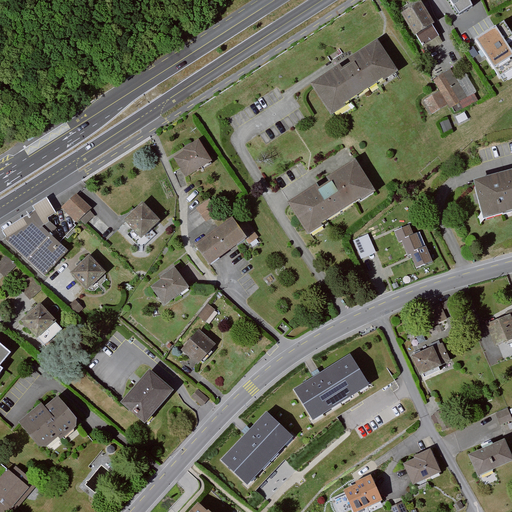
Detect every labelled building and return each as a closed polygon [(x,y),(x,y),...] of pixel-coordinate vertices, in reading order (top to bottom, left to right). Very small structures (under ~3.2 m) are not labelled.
[(473,5),(469,0),(450,0),(460,13),(473,5)] [(440,37),(421,7),(405,17),(424,47),(440,37)] [(511,38),(511,35),(503,22),(476,40),(501,77),(511,69),(511,53),(505,43),(511,38)] [(330,118),(398,75),(378,44),(348,63),(352,70),(343,76),(339,69),(311,87),(330,118)] [(451,69),(433,79),(440,92),(447,105),(449,108),(468,97),(451,69)] [(432,114),(447,105),(440,92),(424,100),(432,114)] [(448,119),(440,122),(444,133),(453,129),(448,119)] [(186,186),(211,170),(197,147),(184,156),(186,159),(174,168),(186,186)] [(308,237),(376,195),(357,163),(327,182),(331,189),(321,195),(317,189),(289,206),(308,237)] [(482,221),(511,212),(511,171),(472,182),(482,221)] [(91,213),(76,198),(63,211),(79,226),(91,213)] [(220,216),(210,201),(197,210),(206,225),(220,216)] [(46,204),(31,213),(34,217),(1,238),(6,247),(45,284),(67,257),(50,240),(57,231),(49,225),(55,219),(46,204)] [(161,223),(144,205),(126,222),(143,240),(161,223)] [(208,271),(247,244),(232,223),(193,250),(208,271)] [(414,235),(410,225),(395,231),(399,243),(402,242),(408,257),(411,255),(417,269),(432,263),(426,247),(420,232),(414,235)] [(354,241),(361,259),(376,253),(368,235),(354,241)] [(0,270),(6,277),(18,266),(8,256),(0,263),(0,270)] [(106,273),(89,257),(71,275),(88,292),(106,273)] [(177,297),(189,288),(175,269),(163,278),(164,280),(154,288),(166,305),(167,307),(178,299),(177,297)] [(31,301),(44,289),(32,276),(19,288),(31,301)] [(85,309),(77,301),(70,308),(78,316),(85,309)] [(41,304),(21,322),(46,347),(63,331),(56,323),(58,322),(41,304)] [(425,311),(432,327),(448,319),(440,304),(425,311)] [(220,314),(209,305),(199,318),(210,327),(220,314)] [(511,311),(507,314),(508,317),(488,326),(497,348),(511,341),(511,311)] [(217,345),(199,331),(183,352),(201,366),(217,345)] [(431,349),(411,358),(420,378),(443,368),(452,363),(444,344),(442,345),(440,342),(430,347),(431,349)] [(0,374),(3,370),(0,367),(0,366),(11,353),(0,344),(0,374)] [(293,391),(313,422),(369,387),(349,355),(293,391)] [(121,404),(145,424),(172,394),(148,373),(121,404)] [(19,424),(40,450),(57,437),(60,441),(80,424),(59,398),(46,408),(44,405),(19,424)] [(496,414),(501,426),(511,421),(511,418),(508,409),(496,414)] [(221,460),(248,486),(294,438),(267,412),(221,460)] [(477,477),(511,462),(511,456),(505,440),(467,456),(477,477)] [(413,490),(442,477),(432,455),(431,453),(414,461),(415,463),(403,468),(413,490)] [(0,511),(18,511),(38,488),(16,470),(0,488),(0,511)] [(350,511),(368,511),(382,506),(371,482),(370,480),(355,487),(356,489),(342,495),(350,511)]
